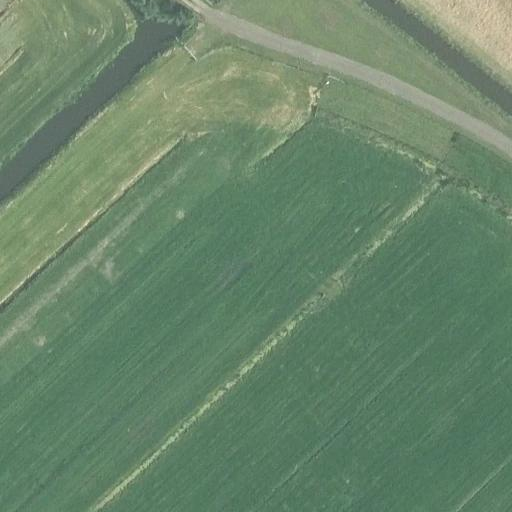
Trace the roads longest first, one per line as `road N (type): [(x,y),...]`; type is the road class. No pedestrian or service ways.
road 1 (track): [(511,150),(187,0)]
road 2 (track): [(0,226),(217,17)]
